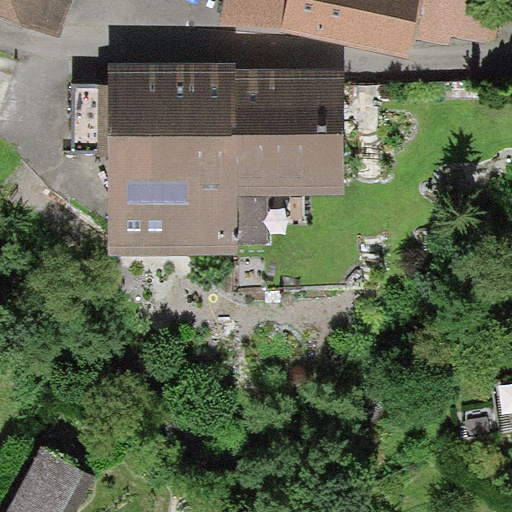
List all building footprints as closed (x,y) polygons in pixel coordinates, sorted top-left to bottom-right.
[(74,0),(0,0),(0,19),(59,42),(74,0)] [(284,27),(289,0),(227,0),(222,25),(284,27)] [(452,36),(495,45),(504,0),(289,0),(284,27),(283,34),(409,60),(413,38),(450,46),(452,36)] [(235,62),(113,64),(113,88),(77,88),(78,149),(114,149),(115,249),(239,248),(238,195),(342,194),(341,69),(236,70),(235,62)] [(77,511),(94,482),(40,452),(6,511),(77,511)]
